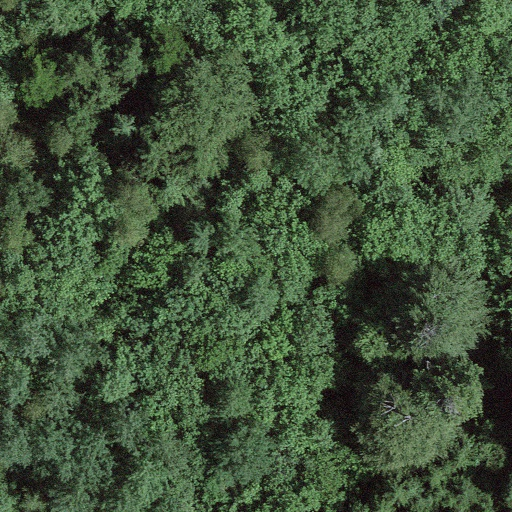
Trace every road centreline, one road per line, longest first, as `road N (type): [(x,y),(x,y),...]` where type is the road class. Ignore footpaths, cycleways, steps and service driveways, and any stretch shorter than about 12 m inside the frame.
road 1 (track): [(511,170),(418,157),(239,0)]
road 2 (track): [(307,511),(511,386)]
